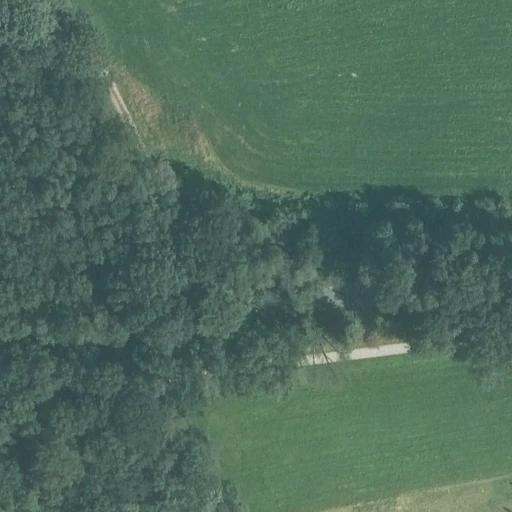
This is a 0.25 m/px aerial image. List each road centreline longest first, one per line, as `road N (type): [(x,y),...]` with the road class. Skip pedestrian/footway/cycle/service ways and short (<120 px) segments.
road 1 (tertiary): [(0,330),(511,279)]
road 2 (track): [(137,118),(180,208),(214,309)]
